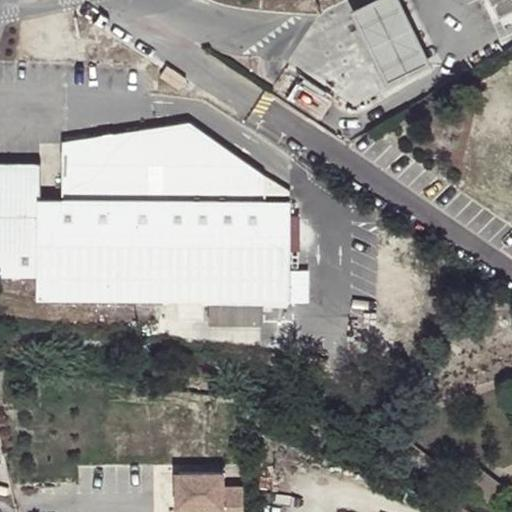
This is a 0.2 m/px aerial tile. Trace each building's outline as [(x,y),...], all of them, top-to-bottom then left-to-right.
[(415,28),(402,0),(382,0),(354,13),(371,49),(389,88),(433,68),(415,28)] [(511,8),(511,0),(487,0),(496,17),(511,8)] [(291,300),(291,200),(265,199),(266,176),(198,121),(72,138),(72,196),(47,197),(48,160),(2,159),(0,159),(0,275),(47,275),(46,299),(95,299),(153,300),(291,300)] [(406,410),(382,419),(403,435),(413,431),(406,410)] [(506,483),(477,463),(465,481),(493,501),(506,483)] [(249,511),(249,485),(230,485),(229,471),(182,471),(182,506),(205,506),(229,505),(228,511),(249,511)]
